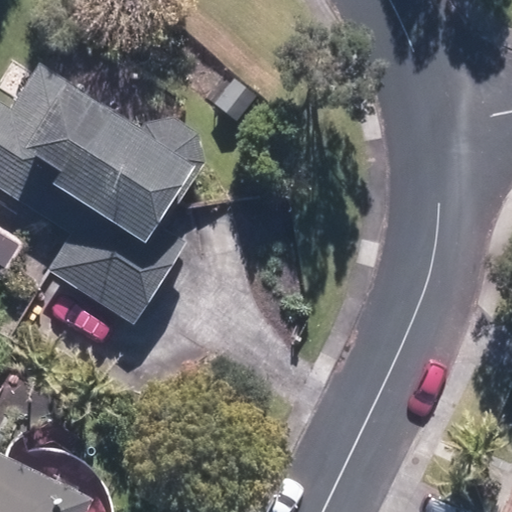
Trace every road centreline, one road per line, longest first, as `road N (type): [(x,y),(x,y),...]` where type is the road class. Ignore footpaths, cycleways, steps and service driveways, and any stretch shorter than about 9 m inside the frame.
road 1 (residential): [(323,511),(426,284),(444,205),(443,118)]
road 2 (residential): [(443,118),(381,0)]
